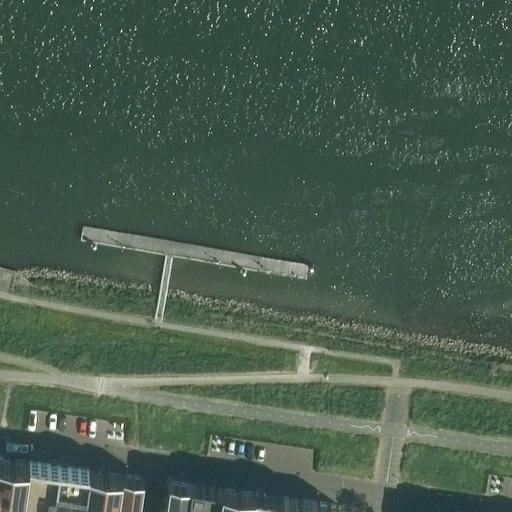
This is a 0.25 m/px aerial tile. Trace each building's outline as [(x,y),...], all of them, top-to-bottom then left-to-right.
[(0,457),(0,511),(108,511),(114,473),(0,457)] [(114,473),(108,511),(138,511),(143,478),(114,473)] [(169,481),(164,511),(194,511),(199,485),(169,481)] [(199,485),(194,511),(307,511),(309,501),(199,485)] [(309,501),(307,511),(337,511),(338,505),(309,501)]
